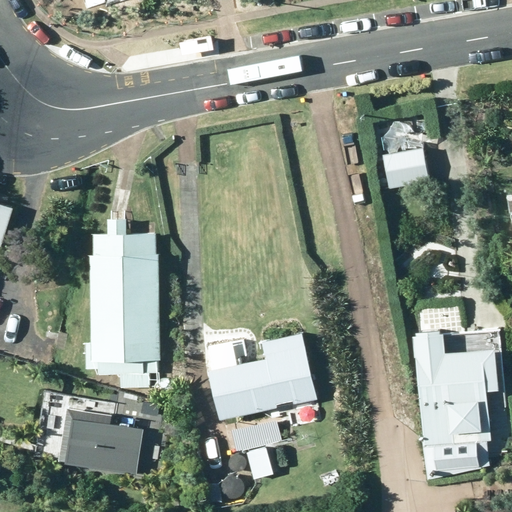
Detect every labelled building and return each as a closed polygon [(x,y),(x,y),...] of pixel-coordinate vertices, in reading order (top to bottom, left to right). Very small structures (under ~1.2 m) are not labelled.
[(369,109),(374,125),(387,121),(382,105),(369,109)] [(392,189),(432,181),(425,148),(385,156),(392,189)] [(0,204),(0,258),(1,258),(16,210),(0,204)] [(98,237),(96,346),(89,345),(88,370),(101,370),(101,375),(124,376),(124,388),(152,388),(151,373),(160,374),(160,362),(162,362),(164,258),(159,258),(159,237),(127,237),(128,222),(111,222),(111,237),(98,237)] [(419,340),(427,447),(495,442),(491,395),(503,394),(501,355),(451,358),(449,335),(464,335),(462,304),(419,307),(422,339),(419,340)] [(211,347),(223,422),(281,412),(280,406),(295,403),(296,405),(318,402),(310,351),(267,357),(268,363),(249,366),(244,341),(211,347)] [(316,423),(321,416),(319,408),(311,405),(304,409),(303,417),(308,423),(316,423)] [(72,411),(62,463),(136,477),(145,433),(113,427),(115,419),(72,411)] [(278,423),(236,432),(240,450),(282,440),(278,423)]
